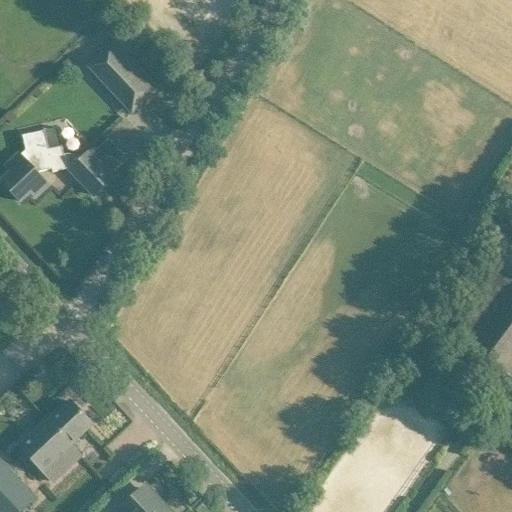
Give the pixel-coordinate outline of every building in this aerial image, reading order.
[(98,59),(89,67),(126,107),(135,98),(143,107),(159,92),(112,41),(96,56),(98,59)] [(25,150),(19,155),(9,165),(14,171),(2,183),(20,202),(43,181),(37,175),(40,173),(52,170),(52,173),(66,170),(71,172),(94,196),(112,179),(86,152),(80,156),(67,154),(64,155),(62,146),(48,149),(43,131),(22,135),(25,150)] [(511,377),(511,375),(511,277),(505,273),(457,337),(511,377)] [(44,473),(53,483),(66,471),(81,457),(72,447),(71,445),(92,425),(70,402),(49,422),(47,420),(32,434),(18,447),(44,473)] [(0,511),(21,511),(36,499),(0,459),(0,511)] [(142,489),(119,511),(168,511),(163,507),(161,509),(142,489)]
